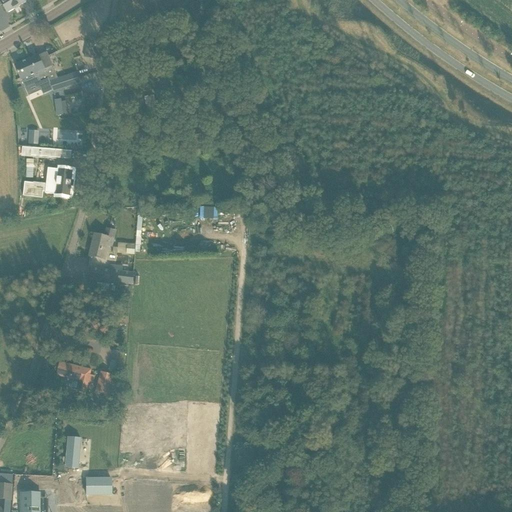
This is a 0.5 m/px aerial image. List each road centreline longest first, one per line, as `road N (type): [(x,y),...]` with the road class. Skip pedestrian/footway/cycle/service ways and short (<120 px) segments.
road 1 (residential): [(0,450),(48,327),(83,200),(113,0)]
road 2 (unknown): [(213,511),(231,231)]
road 3 (secondary): [(374,0),(511,97)]
road 4 (secondary): [(511,79),(398,0)]
